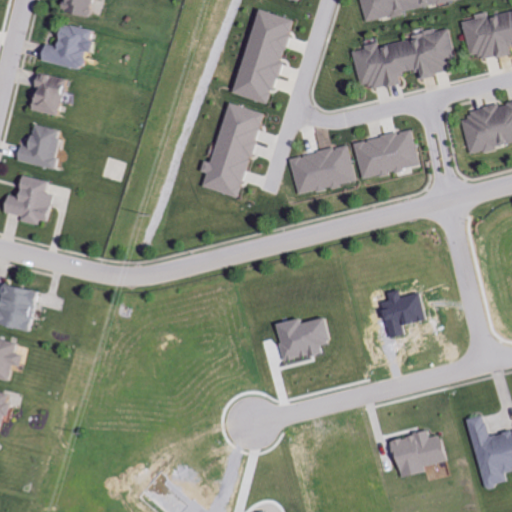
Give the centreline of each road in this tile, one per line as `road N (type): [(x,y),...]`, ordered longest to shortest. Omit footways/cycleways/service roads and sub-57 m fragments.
road 1 (residential): [(511,180),(167,272),(109,276),(0,249)]
road 2 (residential): [(429,102),(488,366)]
road 3 (residential): [(257,422),(511,359)]
road 4 (residential): [(511,80),(335,123),(293,115)]
road 5 (residential): [(271,185),(328,0)]
